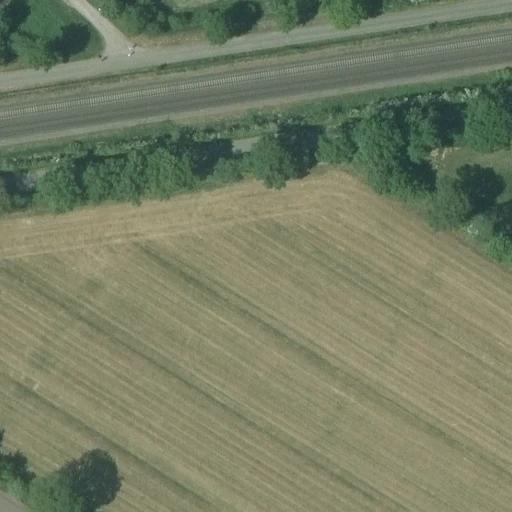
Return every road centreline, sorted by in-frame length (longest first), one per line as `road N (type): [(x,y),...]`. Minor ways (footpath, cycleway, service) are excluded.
road 1 (unclassified): [(0,188),(511,110)]
road 2 (unclassified): [(0,82),(511,4)]
